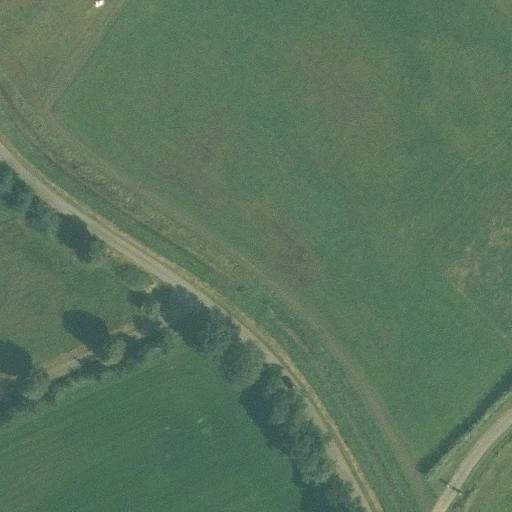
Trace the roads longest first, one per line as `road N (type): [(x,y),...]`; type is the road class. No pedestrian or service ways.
road 1 (unclassified): [(378,511),(329,416),(282,359),(0,132)]
road 2 (unknown): [(205,294),(0,386)]
road 3 (unknown): [(511,404),(465,451),(428,511)]
